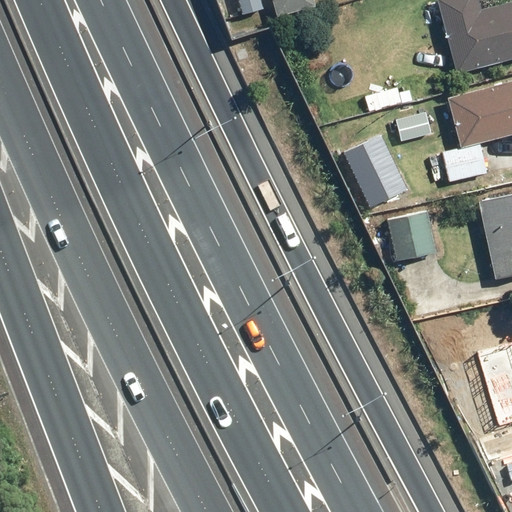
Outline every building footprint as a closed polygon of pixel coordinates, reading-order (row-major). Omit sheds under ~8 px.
[(258,0),(234,0),(238,16),(261,11),(258,0)] [(267,0),(273,20),(312,9),(309,0),(267,0)] [(447,47),(453,74),(511,62),(511,0),(479,8),(476,0),(435,0),(436,0),(446,48),(447,47)] [(459,150),(511,135),(511,81),(445,101),(459,150)] [(511,273),(511,196),(473,206),(491,278),(511,273)] [(424,216),(385,223),(393,261),(431,254),(424,216)]
